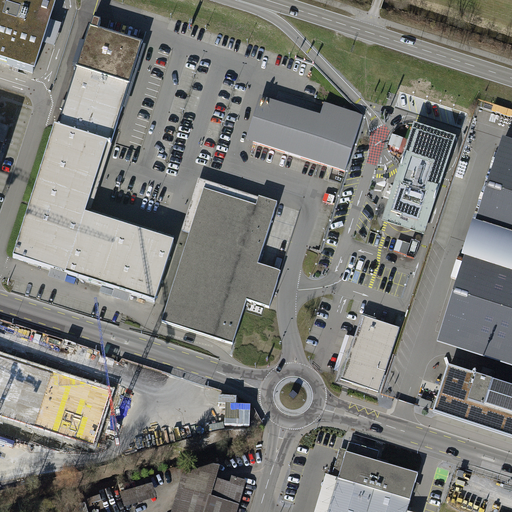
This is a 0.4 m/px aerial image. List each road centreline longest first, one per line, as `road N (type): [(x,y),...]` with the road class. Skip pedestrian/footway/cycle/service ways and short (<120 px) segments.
road 1 (unclassified): [(0,301),(267,387)]
road 2 (secondary): [(265,0),(511,78)]
road 3 (unclassified): [(317,405),(511,465)]
